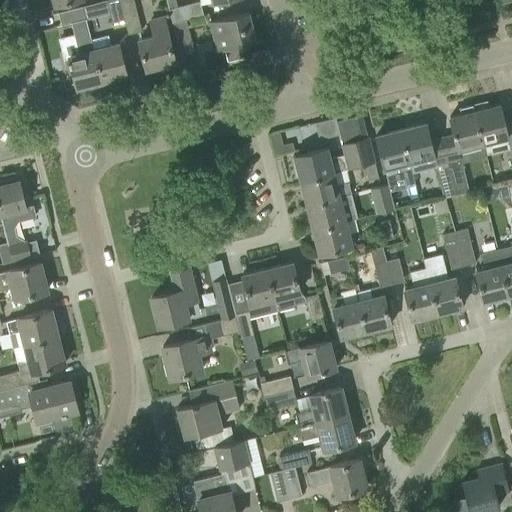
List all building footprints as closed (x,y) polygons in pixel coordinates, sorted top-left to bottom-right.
[(107,0),(113,24),(124,22),(125,21),(119,0),(107,0)] [(119,0),(125,21),(124,22),(127,34),(142,30),(134,0),(119,0)] [(199,1),(169,8),(172,23),(187,20),(202,16),(200,4),(199,1)] [(101,80),(91,39),(85,19),(86,19),(83,6),(58,13),(61,25),(71,23),(79,54),(69,56),(70,60),(68,60),(69,66),(71,65),(76,86),(101,80)] [(248,12),(209,22),(217,51),(225,49),(228,61),(246,57),(246,59),(248,58),(244,44),(256,41),(248,12)] [(139,43),(146,69),(175,62),(170,42),(164,17),(150,21),(154,39),(139,43)] [(187,20),(172,23),(181,60),(195,57),(190,37),(187,20)] [(108,35),(91,39),(101,80),(126,74),(121,54),(118,44),(111,46),(108,35)] [(473,104),(482,143),(507,137),(499,104),(488,107),(486,101),(473,104)] [(441,136),(447,163),(459,160),(457,150),(482,143),(473,104),(459,108),(460,114),(449,116),(453,133),(441,136)] [(400,129),(411,172),(436,166),(447,163),(441,136),(429,139),(425,123),(400,129)] [(411,172),(400,129),(376,135),(384,169),(398,165),(401,175),(411,172)] [(354,141),(361,165),(364,164),(374,162),(368,137),(354,141)] [(333,172),(361,165),(354,141),(342,144),(345,155),(330,159),(327,147),(294,156),(300,180),(333,172)] [(283,145),(273,147),(275,155),(285,152),(283,145)] [(378,177),(374,162),(364,164),(368,179),(378,177)] [(460,164),(448,167),(455,194),(467,191),(460,164)] [(455,194),(448,167),(437,170),(443,197),(455,194)] [(325,200),(339,197),(339,196),(351,193),(348,182),(336,185),(333,172),(300,180),(306,205),(325,200)] [(33,215),(28,193),(22,194),(18,180),(16,181),(15,178),(4,181),(5,183),(0,184),(0,212),(1,215),(0,215),(4,230),(7,243),(8,242),(12,261),(30,256),(26,240),(17,236),(14,224),(16,219),(33,215)] [(387,183),(369,188),(376,213),(394,209),(387,183)] [(339,197),(325,200),(306,205),(312,229),(345,221),(339,197)] [(511,219),(511,244),(496,249),(508,295),(511,293),(511,216),(511,217),(511,219)] [(379,222),(383,238),(391,236),(388,220),(379,222)] [(345,221),(312,229),(318,254),(351,246),(345,221)] [(455,230),(463,265),(475,262),(466,228),(455,230)] [(450,268),(463,265),(455,230),(442,234),(445,245),(450,268)] [(0,244),(0,261),(1,264),(12,261),(8,242),(7,243),(0,244)] [(385,259),(382,246),(370,249),(373,262),(379,285),(391,282),(390,280),(385,259)] [(508,295),(496,249),(480,253),(483,266),(475,269),(483,301),(508,295)] [(327,261),(330,273),(349,268),(346,255),(327,261)] [(385,259),(390,280),(391,282),(403,279),(398,256),(385,259)] [(0,272),(0,290),(5,290),(8,300),(46,291),(39,262),(20,267),(9,270),(0,272)] [(292,262),(267,268),(277,310),(294,306),(294,304),(305,301),(310,320),(322,317),(316,294),(304,297),(300,292),(292,262)] [(425,267),(437,312),(462,306),(454,276),(445,278),(441,263),(425,267)] [(404,288),(412,319),(437,312),(425,267),(409,271),(413,286),(404,288)] [(175,291),(151,297),(158,326),(188,318),(184,304),(197,301),(194,286),(189,268),(171,272),(175,291)] [(267,268),(242,274),(243,279),(246,291),(252,316),(277,310),(267,268)] [(235,315),(227,283),(226,278),(212,282),(221,319),(235,315)] [(369,288),(356,292),(365,330),(390,324),(381,285),(369,288)] [(365,330),(356,292),(331,298),(340,337),(365,330)] [(13,347),(58,336),(57,335),(63,333),(60,320),(54,321),(51,309),(6,320),(13,347)] [(248,312),(235,315),(238,331),(240,338),(253,334),(252,330),(249,317),(248,312)] [(235,315),(221,319),(208,322),(212,338),(238,331),(235,315)] [(162,346),(170,377),(201,369),(197,353),(210,350),(207,335),(162,346)] [(58,336),(13,347),(17,362),(18,362),(21,374),(64,363),(58,336)] [(329,340),(309,344),(284,351),(288,364),(302,360),(305,375),(316,372),(336,368),(329,340)] [(254,360),(239,364),(243,376),(257,372),(254,360)] [(15,371),(0,374),(0,389),(19,385),(15,371)] [(260,382),(263,395),(293,388),(290,375),(260,382)] [(231,379),(197,388),(201,401),(177,408),(184,437),(221,428),(217,414),(239,409),(231,379)] [(19,385),(0,389),(0,415),(21,411),(20,407),(33,404),(37,420),(52,417),(57,435),(74,431),(69,412),(76,410),(69,380),(39,388),(37,380),(19,385)] [(295,413),(299,426),(347,414),(340,387),(321,391),(310,394),(313,408),(295,413)] [(293,388),(263,395),(266,409),(296,402),(293,388)] [(347,414),(299,426),(302,439),(319,434),(323,449),(354,441),(347,414)] [(248,462),(242,439),(213,446),(219,470),(248,462)] [(311,462),(308,448),(278,456),(281,469),(294,466),(311,462)] [(333,480),(337,495),(366,488),(359,459),(306,472),(310,486),(333,480)] [(474,511),(499,506),(496,494),(509,490),(502,463),(476,469),(478,477),(461,481),(468,511),(474,511)] [(269,472),(276,501),(301,495),(294,466),(281,469),(269,472)] [(234,511),(225,472),(193,480),(198,498),(201,511),(234,511)]
